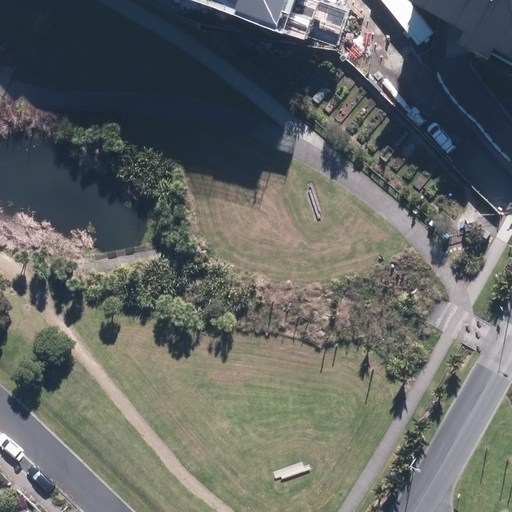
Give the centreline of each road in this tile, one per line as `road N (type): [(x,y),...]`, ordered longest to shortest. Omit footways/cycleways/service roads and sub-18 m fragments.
road 1 (residential): [(511,335),(414,511)]
road 2 (residential): [(0,421),(100,511)]
